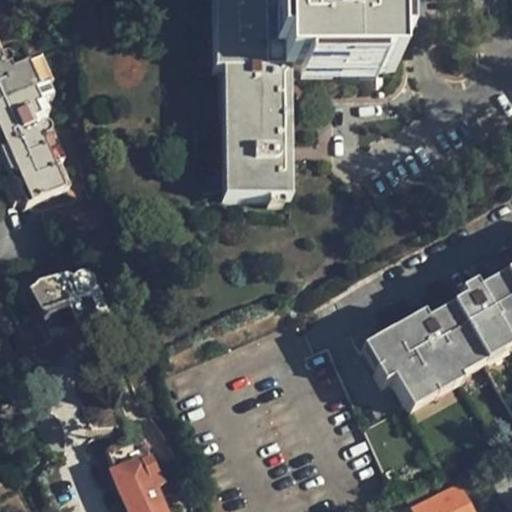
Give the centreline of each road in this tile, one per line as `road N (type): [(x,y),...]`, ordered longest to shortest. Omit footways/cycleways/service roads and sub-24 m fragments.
road 1 (residential): [(457,101),(370,161),(346,161),(352,114),(436,103)]
road 2 (residential): [(511,231),(346,330)]
